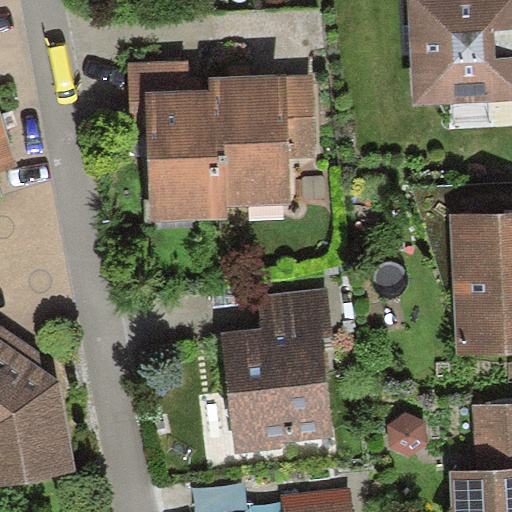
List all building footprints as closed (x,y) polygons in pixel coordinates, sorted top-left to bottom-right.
[(511,0),(408,0),(414,111),(511,105),(511,0)] [(132,137),(148,137),(147,97),(191,95),(190,63),(129,65),(132,137)] [(279,78),(279,80),(287,79),(290,158),(316,157),(313,77),(279,78)] [(210,82),(210,95),(212,150),(228,149),(230,211),(291,210),(290,158),(287,79),(279,80),(248,80),(210,82)] [(191,95),(147,97),(148,137),(151,226),(230,223),(230,211),(228,149),(212,150),(210,95),(199,95),(191,95)] [(0,113),(0,176),(19,171),(8,137),(0,113)] [(325,177),(302,178),(303,199),(326,198),(325,177)] [(511,183),(422,189),(424,222),(450,221),(511,217),(511,183)] [(511,217),(450,221),(457,361),(511,357),(511,217)] [(262,331),(222,336),(236,457),(281,451),(281,445),(335,439),(323,342),(334,341),(327,288),(258,296),(262,331)] [(0,486),(77,474),(60,384),(42,369),(40,355),(7,331),(0,326),(0,486)] [(511,404),(472,407),(475,472),(511,470),(511,404)] [(511,511),(511,470),(475,472),(451,473),(452,509),(449,511),(511,511)] [(282,511),(353,511),(350,489),(281,497),(282,511)]
